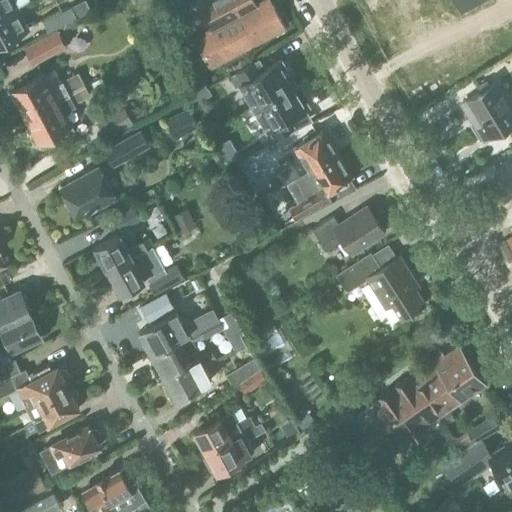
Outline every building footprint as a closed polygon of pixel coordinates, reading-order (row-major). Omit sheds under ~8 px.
[(0,0),(0,15),(16,6),(26,0),(0,0)] [(162,0),(168,15),(188,8),(184,0),(162,0)] [(285,27),(270,0),(263,0),(256,4),(253,0),(199,0),(196,2),(210,28),(194,37),(210,66),(285,27)] [(456,0),(462,10),(479,0),(456,0)] [(16,6),(0,15),(0,42),(28,28),(16,6)] [(48,31),(57,27),(76,16),(71,6),(42,20),(48,31)] [(48,31),(40,36),(24,46),(33,61),(65,42),(57,27),(48,31)] [(253,106),(294,82),(292,77),(295,75),(287,61),(283,63),(281,58),(257,72),(251,62),(229,75),(236,85),(240,83),(253,106)] [(23,117),(85,85),(78,73),(51,87),(43,72),(9,90),(23,117)] [(473,123),(483,139),(511,121),(511,108),(496,82),(490,86),(487,81),(478,87),(481,91),(466,100),(478,120),(473,123)] [(294,82),(253,106),(266,129),(259,133),(265,144),(291,129),(284,119),(308,105),(305,100),(309,98),(300,84),(297,86),(294,82)] [(89,94),(85,85),(23,117),(37,142),(58,131),(61,138),(74,131),(70,124),(64,111),(74,106),(73,103),(89,94)] [(98,122),(107,137),(133,122),(124,107),(98,122)] [(167,119),(176,137),(199,125),(190,107),(167,119)] [(113,165),(150,144),(140,128),(104,149),(113,165)] [(337,154),(323,129),(295,146),(285,153),(292,165),(269,179),(275,189),(296,177),(309,169),(309,170),(337,154)] [(295,178),(306,196),(289,207),(296,220),(334,200),(328,190),(350,176),(337,154),(309,170),(309,169),(296,177),(295,178)] [(61,186),(77,216),(114,196),(98,166),(61,186)] [(152,187),(138,195),(142,203),(156,195),(152,187)] [(119,228),(140,217),(134,205),(113,217),(119,228)] [(384,231),(367,205),(339,223),(332,214),(311,227),(325,249),(341,239),(350,252),(384,231)] [(187,207),(172,215),(179,230),(195,222),(187,207)] [(149,237),(127,248),(118,233),(94,246),(107,270),(153,246),(153,245),(149,237)] [(511,235),(501,242),(501,254),(508,265),(511,266),(511,235)] [(166,271),(153,246),(107,270),(119,293),(143,280),(143,279),(146,278),(154,294),(180,280),(173,267),(166,271)] [(399,254),(379,267),(370,252),(336,273),(346,289),(366,277),(385,306),(391,302),(401,317),(414,309),(414,310),(419,307),(418,306),(424,302),(406,272),(409,270),(399,254)] [(0,326),(30,312),(25,302),(26,302),(26,300),(23,294),(22,294),(21,295),(18,289),(2,296),(1,296),(0,295),(0,326)] [(140,304),(148,320),(174,306),(165,291),(140,304)] [(188,304),(140,329),(152,352),(177,339),(189,333),(181,319),(193,313),(188,304)] [(30,312),(0,326),(0,351),(1,355),(16,348),(16,349),(18,349),(24,347),(24,346),(23,344),(41,336),(39,332),(40,332),(40,331),(37,325),(36,324),(35,324),(30,312)] [(205,337),(224,327),(218,317),(200,327),(205,337)] [(189,333),(177,339),(152,352),(164,375),(189,361),(183,350),(194,344),(193,342),(205,337),(200,327),(189,333)] [(422,370),(449,409),(485,383),(458,344),(443,355),(441,351),(433,357),(435,360),(422,370)] [(193,370),(216,358),(211,349),(189,361),(164,375),(176,397),(201,384),(193,370)] [(233,386),(261,368),(253,356),(225,374),(233,386)] [(3,378),(0,379),(0,394),(16,386),(21,396),(32,390),(38,401),(68,386),(66,382),(68,376),(65,370),(60,370),(57,364),(16,386),(11,374),(3,378)] [(266,378),(260,369),(239,384),(245,393),(266,378)] [(449,409),(422,370),(357,415),(382,449),(389,451),(449,409)] [(23,426),(27,434),(78,406),(76,401),(79,396),(75,390),(70,390),(68,386),(38,401),(26,408),(32,418),(23,426)] [(205,450),(257,422),(255,419),(251,420),(249,415),(238,421),(231,409),(193,430),(205,450)] [(308,411),(294,420),(300,429),(314,420),(308,411)] [(498,426),(492,416),(468,430),(475,441),(476,440),(498,426)] [(205,450),(206,453),(202,455),(210,471),(215,468),(216,471),(243,457),(243,456),(253,450),(247,439),(258,433),(255,427),(258,426),(257,422),(205,450)] [(40,450),(51,471),(99,445),(97,440),(99,436),(96,430),(91,430),(88,424),(47,446),(40,450)] [(32,443),(27,434),(23,426),(4,435),(14,452),(32,443)] [(461,449),(473,442),(466,431),(455,439),(461,449)] [(472,470),(476,475),(492,463),(506,489),(511,485),(511,440),(489,453),(479,438),(476,440),(475,441),(442,464),(455,482),(472,470)] [(127,487),(118,470),(81,490),(93,511),(122,511),(135,505),(138,511),(154,511),(152,507),(149,508),(135,483),(127,487)] [(15,482),(4,487),(13,504),(24,499),(15,482)] [(51,486),(19,503),(23,511),(49,511),(50,511),(76,511),(77,509),(65,487),(60,485),(53,489),(51,486)] [(511,491),(503,496),(510,507),(511,505),(511,491)] [(462,511),(450,495),(427,511),(462,511)] [(23,511),(19,503),(4,511),(23,511)]
